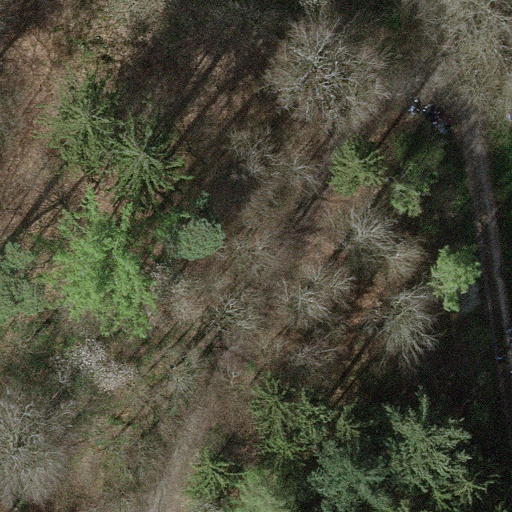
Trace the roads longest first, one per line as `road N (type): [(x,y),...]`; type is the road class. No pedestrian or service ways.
road 1 (track): [(170,511),(412,30)]
road 2 (track): [(412,30),(465,122),(511,399)]
